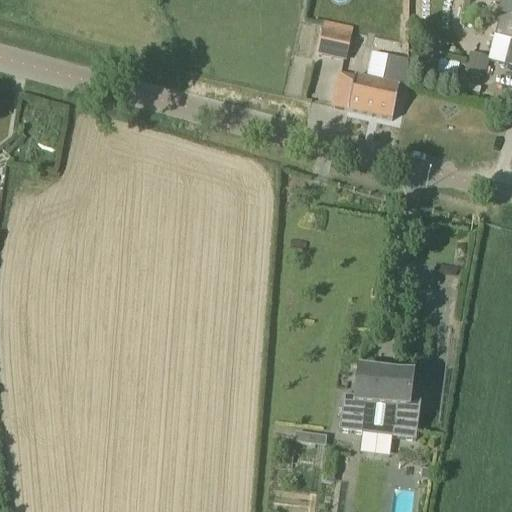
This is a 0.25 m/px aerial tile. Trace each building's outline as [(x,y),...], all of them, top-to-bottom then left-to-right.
[(511,15),(511,16),(498,23),(494,38),(511,42),(511,15)] [(345,61),(350,38),(324,32),(318,55),(345,61)] [(455,85),(460,67),(439,62),(440,56),(440,50),(428,48),(426,52),(420,77),(455,85)] [(466,54),(463,72),(482,76),(485,58),(466,54)] [(348,112),(392,122),(399,92),(408,94),(408,64),(387,59),(381,84),(340,74),(332,109),(348,112)] [(413,377),(357,370),(353,400),(343,398),(339,433),(362,436),(365,411),(395,415),(392,439),(415,442),(414,451),(435,453),(436,445),(415,442),(420,408),(409,407),(413,377)] [(301,446),(311,447),(325,449),(326,439),(312,437),(302,436),(301,446)] [(357,475),(349,511),(376,511),(382,480),(357,475)]
